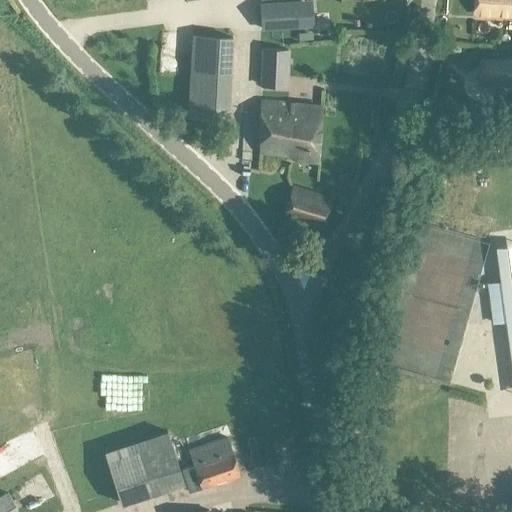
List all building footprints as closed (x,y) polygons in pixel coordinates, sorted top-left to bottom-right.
[(511,0),(478,0),(478,13),(511,14),(511,0)] [(261,5),(262,28),(312,26),(312,14),(300,14),(299,2),(261,5)] [(231,37),(192,34),(187,114),(226,118),(231,37)] [(264,50),(262,86),(274,86),(275,74),(286,75),(288,51),(264,50)] [(478,64),(477,81),(479,81),(479,87),(511,87),(511,59),(504,59),(479,59),(479,64),(478,64)] [(262,102),(259,138),(258,153),(295,156),(295,161),(317,163),(321,106),(262,102)] [(294,185),(283,219),(322,231),(333,198),(294,185)] [(511,265),(501,267),(503,281),(488,284),(492,320),(508,318),(511,349),(511,265)] [(168,430),(104,451),(122,505),(186,484),(168,430)] [(193,464),(181,469),(189,493),(241,476),(228,436),(188,449),(193,464)] [(44,486),(26,489),(28,502),(47,499),(44,486)] [(7,492),(0,496),(0,511),(15,511),(18,511),(7,492)]
